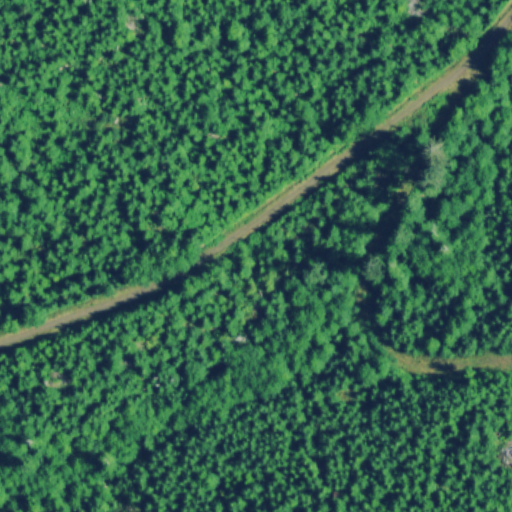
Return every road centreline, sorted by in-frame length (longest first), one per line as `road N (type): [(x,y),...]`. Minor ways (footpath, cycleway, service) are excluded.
road 1 (track): [(0,345),(177,277),(466,71)]
road 2 (track): [(511,365),(418,368),(376,344),(363,320),(374,237),(466,71)]
